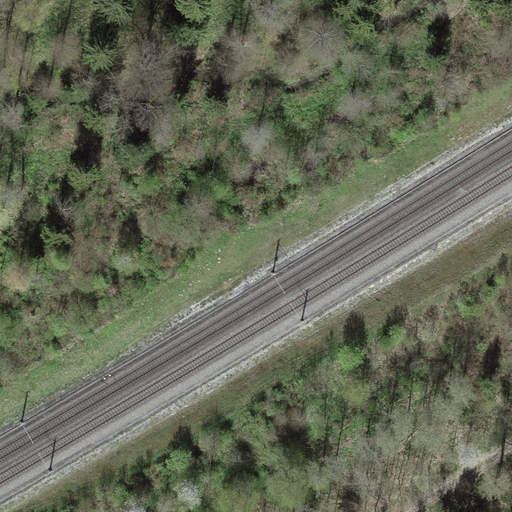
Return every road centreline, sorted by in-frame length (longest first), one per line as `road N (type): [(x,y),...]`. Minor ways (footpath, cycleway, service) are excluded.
road 1 (track): [(511,107),(0,420)]
road 2 (track): [(511,201),(0,511)]
road 3 (track): [(511,444),(401,511)]
